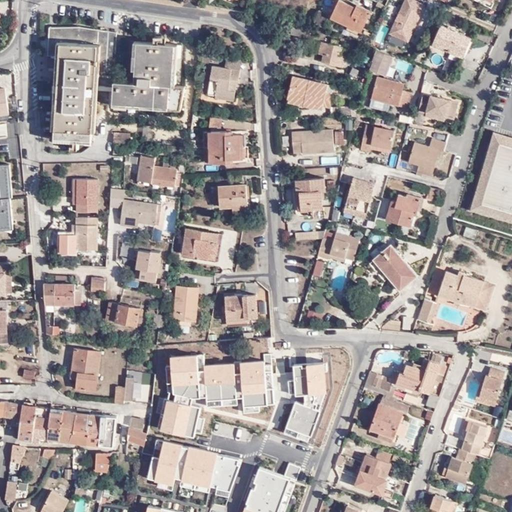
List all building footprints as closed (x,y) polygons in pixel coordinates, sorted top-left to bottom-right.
[(372,9),(361,4),(359,7),(354,5),(343,0),(336,0),(330,16),(362,30),(372,9)] [(407,42),(425,5),(414,0),(405,0),(390,34),(407,42)] [(446,0),(444,6),(455,11),(459,0),(446,0)] [(329,15),(318,9),(311,23),(323,27),(329,15)] [(430,39),(449,48),(451,42),(463,48),(470,34),(439,20),(430,39)] [(183,108),(187,86),(173,85),(178,44),(140,42),(136,82),(125,81),(125,76),(98,75),(98,71),(116,72),(119,33),(84,27),(53,26),(49,55),(54,55),(53,69),(60,69),(56,138),(93,139),(97,86),(115,87),(114,103),(183,108)] [(309,30),(295,27),(293,35),(308,38),(309,30)] [(329,41),(326,54),(324,62),(345,68),(347,55),(344,54),(345,46),(340,45),(342,40),(334,38),(333,42),(329,41)] [(320,52),(326,54),(329,41),(324,40),(320,52)] [(451,42),(449,48),(461,53),(463,48),(451,42)] [(387,65),(392,51),(385,47),(381,63),(387,65)] [(412,73),(415,63),(399,57),(396,67),(412,73)] [(237,69),(238,61),(224,58),(223,67),(237,69)] [(235,79),(237,69),(223,67),(209,65),(206,86),(214,88),(213,95),(215,97),(230,99),(233,78),(235,79)] [(447,79),(463,89),(471,75),(456,67),(447,79)] [(405,87),(407,81),(380,73),(374,93),(407,104),(412,90),(405,87)] [(325,90),(325,84),(293,75),(286,97),(289,98),(303,101),(303,104),(314,106),(315,104),(330,107),(330,92),(325,90)] [(205,93),(213,95),(214,88),(206,86),(205,93)] [(0,112),(10,112),(8,87),(0,87),(0,112)] [(419,110),(425,112),(434,116),(434,115),(445,118),(454,121),(459,106),(449,102),(447,105),(431,98),(431,96),(425,94),(419,110)] [(333,116),(354,114),(353,105),(332,107),(333,116)] [(434,116),(425,112),(424,115),(443,122),(445,118),(434,115),(434,116)] [(220,118),(208,117),(208,127),(211,127),(211,132),(220,131),(220,118)] [(371,148),(371,146),(373,140),(391,146),(396,129),(367,122),(361,146),(371,148)] [(7,124),(8,134),(18,133),(17,124),(7,124)] [(151,139),(152,125),(145,124),(143,138),(151,139)] [(511,133),(496,129),(493,142),(511,148),(511,133)] [(220,131),(211,132),(209,132),(209,148),(208,163),(231,163),(231,160),(238,160),(238,135),(231,136),(230,131),(220,131)] [(331,153),(331,131),(291,134),(292,155),(331,153)] [(209,148),(209,132),(201,132),(201,148),(209,148)] [(116,133),(115,143),(132,144),(132,135),(116,133)] [(444,152),(447,143),(434,138),(430,147),(415,141),(408,160),(424,166),(423,170),(432,173),(440,150),(444,152)] [(373,140),(371,146),(390,150),(391,146),(373,140)] [(473,207),(511,218),(511,148),(493,142),(473,207)] [(200,164),(208,163),(209,148),(201,148),(200,164)] [(152,160),(138,160),(136,177),(178,183),(180,171),(175,170),(176,166),(166,165),(160,164),(152,162),(152,160)] [(0,226),(11,226),(10,163),(0,162),(0,226)] [(354,175),(346,205),(357,208),(368,210),(376,181),(354,175)] [(76,178),(76,204),(76,211),(96,211),(96,177),(76,178)] [(326,189),(326,179),(295,181),(296,191),(302,191),(302,212),(313,211),(313,209),(321,208),(321,196),(324,196),(323,189),(326,189)] [(216,208),(229,208),(244,208),(243,185),(216,186),(216,208)] [(110,186),(109,205),(122,206),(120,224),(137,226),(138,221),(138,217),(155,219),(156,214),(159,215),(161,203),(123,199),(124,188),(123,188),(110,186)] [(413,224),(421,194),(407,190),(405,194),(400,192),(398,198),(392,197),(385,216),(413,224)] [(357,208),(346,205),(344,211),(355,214),(357,208)] [(357,208),(355,214),(366,217),(368,210),(357,208)] [(76,223),(75,249),(96,249),(96,216),(76,216),(76,223)] [(194,255),(207,258),(208,252),(217,253),(219,241),(215,240),(216,232),(186,228),(181,258),(193,260),(194,255)] [(347,259),(355,261),(355,258),(361,240),(336,234),(335,243),(323,240),(320,251),(347,259)] [(151,249),(151,248),(152,245),(148,244),(148,241),(136,240),(135,246),(151,249)] [(141,265),(139,275),(156,278),(160,249),(151,248),(151,249),(135,246),(133,246),(131,256),(138,257),(137,265),(141,265)] [(413,275),(395,253),(392,255),(385,246),(375,253),(378,257),(371,263),(368,259),(362,265),(377,283),(383,279),(393,290),(413,275)] [(320,251),(318,256),(346,264),(347,259),(320,251)] [(0,271),(10,272),(10,263),(0,262),(0,271)] [(475,306),(483,281),(464,274),(464,271),(458,269),(456,274),(445,270),(439,290),(460,297),(459,300),(475,306)] [(10,291),(10,272),(0,271),(0,292),(4,293),(4,291),(10,291)] [(105,291),(105,276),(92,275),(91,290),(105,291)] [(75,282),(44,281),(45,298),(46,310),(54,310),(55,302),(80,302),(81,290),(75,290),(75,282)] [(493,284),(483,281),(475,306),(485,309),(493,284)] [(175,321),(186,322),(191,323),(196,290),(173,286),(168,320),(175,321)] [(460,297),(439,290),(437,294),(459,302),(459,300),(460,297)] [(255,315),(255,293),(222,296),(223,322),(247,320),(247,316),(255,315)] [(344,306),(344,295),(330,295),(330,306),(344,306)] [(418,312),(430,316),(435,301),(423,298),(418,312)] [(136,323),(139,305),(109,300),(106,317),(136,323)] [(145,311),(154,311),(157,311),(157,302),(145,301),(145,311)] [(160,316),(161,311),(157,311),(154,311),(152,325),(159,326),(159,325),(160,316)] [(307,321),(317,324),(319,315),(309,312),(307,321)] [(418,312),(416,319),(428,323),(430,316),(418,312)] [(407,317),(399,316),(398,329),(406,330),(407,317)] [(50,318),(46,318),(47,331),(59,332),(59,324),(51,324),(50,318)] [(76,324),(59,324),(59,332),(75,335),(76,324)] [(284,350),(268,346),(259,344),(256,359),(280,365),(284,350)] [(74,345),(71,363),(79,364),(77,376),(76,386),(96,389),(101,349),(74,345)] [(158,350),(156,374),(155,379),(177,381),(179,366),(187,366),(189,352),(158,350)] [(242,366),(245,353),(232,351),(231,356),(202,351),(201,360),(242,366)] [(395,374),(394,376),(422,387),(424,384),(431,387),(442,358),(427,352),(422,363),(409,358),(405,367),(398,364),(395,374)] [(482,390),(498,395),(507,366),(493,362),(490,369),(488,369),(487,376),(482,390)] [(79,364),(71,363),(69,376),(77,376),(79,364)] [(377,368),(370,365),(365,382),(372,384),(377,368)] [(179,366),(177,381),(182,381),(185,381),(186,374),(187,366),(179,366)] [(33,376),(34,371),(25,368),(22,375),(29,377),(33,376)] [(386,371),(377,368),(372,384),(379,387),(386,371)] [(379,387),(389,390),(394,376),(395,374),(386,371),(379,387)] [(135,376),(126,374),(125,385),(124,398),(133,398),(135,376)] [(497,401),(498,395),(482,390),(487,376),(484,375),(477,395),(497,401)] [(124,398),(125,385),(117,384),(115,400),(124,401),(124,398)] [(3,400),(14,401),(17,389),(4,389),(3,400)] [(373,428),(383,431),(384,428),(396,433),(406,407),(409,408),(411,400),(398,395),(397,397),(387,394),(385,399),(382,399),(373,428)] [(12,416),(14,401),(3,400),(0,399),(0,410),(4,411),(3,414),(6,415),(12,416)] [(20,417),(22,402),(14,401),(12,416),(20,417)] [(47,405),(22,402),(20,417),(34,418),(35,412),(45,414),(46,410),(47,405)] [(51,405),(47,405),(46,410),(51,411),(47,437),(59,438),(63,407),(51,405)] [(76,409),(63,407),(59,438),(69,440),(71,429),(73,429),(76,409)] [(83,410),(76,409),(73,429),(71,429),(69,440),(76,440),(87,441),(90,411),(83,410)] [(34,418),(31,438),(31,439),(39,440),(39,436),(47,437),(51,411),(46,410),(45,414),(35,412),(34,418)] [(102,412),(90,411),(87,441),(99,442),(102,412)] [(118,414),(102,412),(99,442),(114,443),(118,414)] [(181,412),(177,436),(192,439),(196,414),(181,412)] [(132,416),(130,425),(145,427),(147,418),(132,416)] [(466,429),(461,444),(477,450),(485,424),(465,416),(461,427),(466,429)] [(34,418),(20,417),(18,435),(31,438),(34,418)] [(147,436),(147,432),(145,431),(130,426),(128,437),(136,439),(138,433),(147,436)] [(384,428),(383,431),(382,433),(394,438),(396,433),(384,428)] [(20,462),(27,446),(14,444),(11,464),(19,466),(20,462)] [(461,444),(460,448),(476,453),(477,450),(461,444)] [(150,459),(149,468),(167,471),(169,460),(162,458),(164,448),(149,445),(146,457),(150,459)] [(51,458),(55,447),(45,447),(44,450),(42,454),(51,458)] [(381,447),(379,453),(391,457),(393,451),(381,447)] [(172,449),(164,448),(162,458),(169,460),(172,449)] [(476,453),(460,448),(458,454),(454,452),(447,472),(467,479),(476,453)] [(391,457),(379,453),(367,449),(362,464),(367,467),(363,481),(384,489),(388,480),(384,478),(392,458),(391,457)] [(108,470),(112,451),(96,452),(96,457),(95,467),(108,470)] [(276,471),(278,464),(264,461),(263,468),(276,471)] [(295,469),(278,464),(276,471),(263,468),(252,465),(246,489),(258,492),(260,485),(283,492),(287,476),(293,477),(295,469)] [(367,467),(362,464),(357,479),(363,481),(367,467)] [(287,499),(293,477),(287,476),(283,492),(260,485),(258,492),(287,499)] [(13,499),(16,479),(9,478),(6,498),(13,499)] [(53,489),(45,506),(55,511),(58,505),(65,509),(71,498),(53,489)] [(450,511),(449,511),(453,501),(435,494),(430,507),(433,509),(431,511),(450,511)] [(369,511),(370,507),(368,506),(369,503),(364,501),(363,503),(351,499),(346,511),(369,511)] [(127,511),(129,508),(104,503),(101,511),(127,511)]
